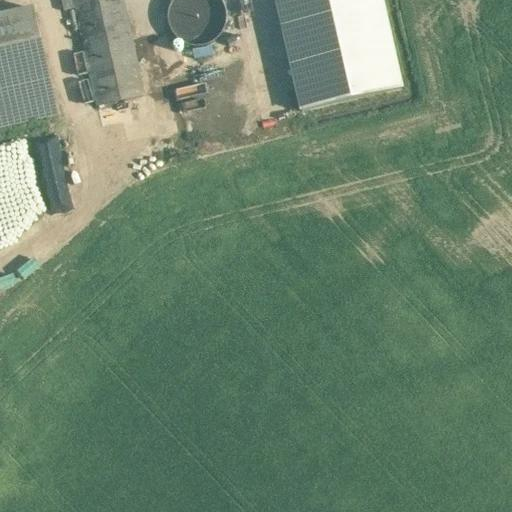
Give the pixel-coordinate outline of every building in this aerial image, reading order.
[(72,0),(61,0),(64,11),(75,9),(72,0)] [(122,0),(72,0),(75,9),(97,107),(144,96),(122,0)] [(224,29),(226,18),(223,7),(218,0),(175,0),(170,8),(168,19),(170,30),(177,39),(186,46),(197,48),(208,45),(218,39),(224,29)] [(378,0),(276,0),(302,113),(399,91),(378,0)] [(33,9),(0,16),(0,128),(57,115),(33,9)]
